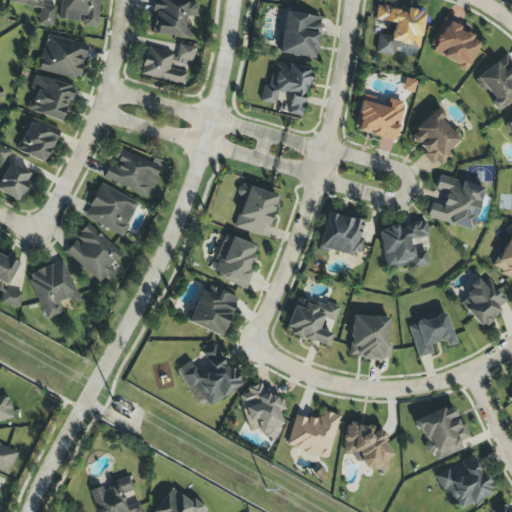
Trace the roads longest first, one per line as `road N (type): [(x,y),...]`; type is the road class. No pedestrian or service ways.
road 1 (residential): [(316,177),(356,0),(501,11),(511,21),(494,358),(476,370)]
road 2 (tertiary): [(234,0),(211,121),(154,284),(32,511)]
road 3 (residential): [(259,159),(392,200),(409,188),(399,169),(266,135)]
road 4 (residential): [(125,0),(99,112),(71,177),(41,226),(18,228)]
road 5 (residential): [(476,370),(403,389),(357,388),(301,375),(253,343)]
road 6 (residential): [(253,343),(316,177)]
road 7 (residential): [(99,112),(259,159)]
road 8 (residential): [(266,135),(106,89)]
